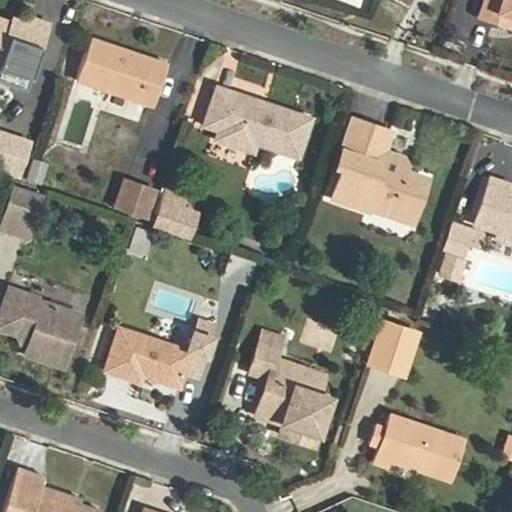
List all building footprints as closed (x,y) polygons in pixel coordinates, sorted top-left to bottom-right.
[(511,0),(485,0),(480,16),(495,21),(499,11),(511,14),(511,0)] [(511,14),(499,11),(495,21),(511,27),(511,24),(511,14)] [(0,12),(0,19),(11,23),(13,17),(0,12)] [(0,64),(31,75),(49,19),(31,15),(29,19),(14,15),(13,17),(11,23),(0,19),(0,64)] [(79,75),(153,100),(168,57),(93,32),(79,75)] [(430,57),(460,62),(461,50),(432,45),(430,57)] [(259,100),(260,97),(213,81),(200,121),(217,127),(214,136),(253,149),(255,141),(297,155),(311,114),(267,99),(266,102),(259,100)] [(380,146),(385,147),(391,127),(353,114),(337,163),(343,165),(333,196),(368,208),(370,205),(413,221),(429,175),(404,167),(402,174),(381,168),(376,158),(380,146)] [(31,136),(0,126),(0,163),(20,170),(31,136)] [(403,153),(385,147),(380,146),(376,158),(381,168),(402,174),(404,167),(406,161),(403,153)] [(45,158),(35,154),(29,173),(39,176),(45,158)] [(155,184),(124,174),(115,203),(146,212),(155,184)] [(495,227),(511,232),(511,188),(508,187),(510,180),(491,174),(481,204),(499,211),(495,227)] [(8,176),(4,188),(32,198),(37,186),(8,176)] [(4,188),(0,200),(0,226),(21,233),(32,198),(4,188)] [(197,206),(157,189),(144,223),(183,239),(197,206)] [(124,252),(145,257),(152,231),(131,225),(124,252)] [(511,242),(511,232),(495,227),(492,235),(511,242)] [(443,268),(458,274),(464,255),(448,250),(443,268)] [(23,339),(20,349),(57,362),(75,310),(2,285),(0,291),(0,325),(12,330),(19,327),(27,329),(23,339)] [(367,357),(402,369),(417,326),(382,314),(367,357)] [(115,324),(102,367),(138,378),(140,371),(141,368),(150,370),(152,375),(177,383),(181,369),(195,374),(208,333),(190,327),(184,346),(115,324)] [(12,330),(0,325),(0,330),(13,335),(14,341),(23,339),(27,329),(19,327),(12,330)] [(251,369),(266,374),(273,357),(276,344),(259,339),(251,369)] [(273,357),(266,374),(316,390),(322,373),(273,357)] [(328,394),(316,390),(266,374),(255,412),(278,420),(289,424),(286,435),(313,444),(328,394)] [(388,409),(371,458),(386,463),(388,458),(391,452),(414,460),(412,466),(449,479),(464,437),(388,409)] [(289,424),(278,420),(275,431),(286,435),(289,424)] [(511,434),(502,432),(496,457),(511,460),(511,434)] [(388,458),(412,466),(414,460),(391,452),(388,458)] [(66,501),(68,493),(41,485),(44,475),(16,466),(0,511),(99,511),(101,509),(83,504),(81,505),(66,501)] [(84,498),(68,493),(66,501),(81,505),(83,504),(84,498)]
